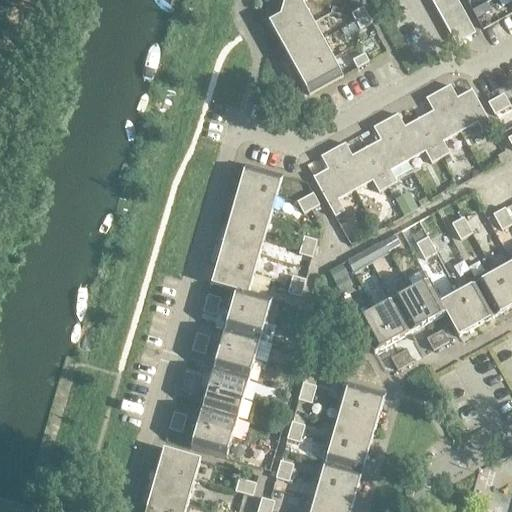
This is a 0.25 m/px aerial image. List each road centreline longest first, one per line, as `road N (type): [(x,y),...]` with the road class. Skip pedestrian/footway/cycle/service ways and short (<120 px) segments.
road 1 (residential): [(124,511),(240,135),(301,146),(511,40)]
road 2 (residential): [(422,511),(431,487),(511,438)]
